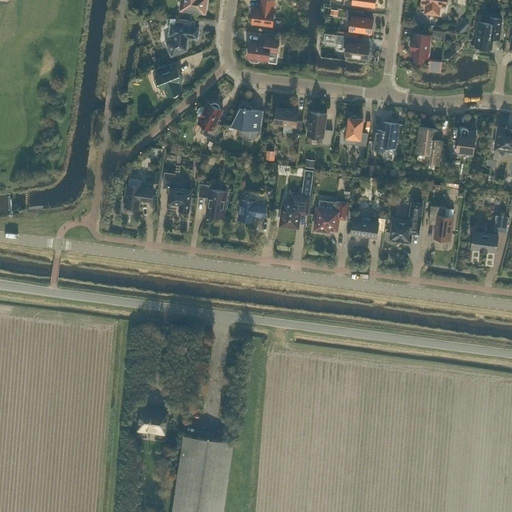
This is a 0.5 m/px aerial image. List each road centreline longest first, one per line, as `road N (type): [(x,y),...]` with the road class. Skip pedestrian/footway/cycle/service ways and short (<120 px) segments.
road 1 (unclassified): [(511,353),(0,284)]
road 2 (secondary): [(511,305),(0,236)]
road 3 (residential): [(383,96),(247,75),(230,64),(229,0)]
